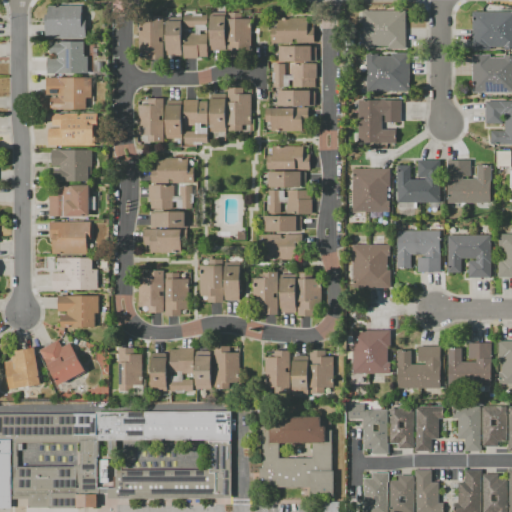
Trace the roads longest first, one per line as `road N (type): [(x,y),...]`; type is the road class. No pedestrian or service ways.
road 1 (residential): [(22,308),(20,0)]
road 2 (residential): [(511,462),(356,464),(355,431)]
road 3 (residential): [(326,245),(329,322),(317,333),(271,332)]
road 4 (residential): [(122,0),(122,139)]
road 5 (residential): [(125,75),(258,71)]
road 6 (residential): [(444,129),(444,0)]
road 7 (residential): [(327,0),(327,122)]
